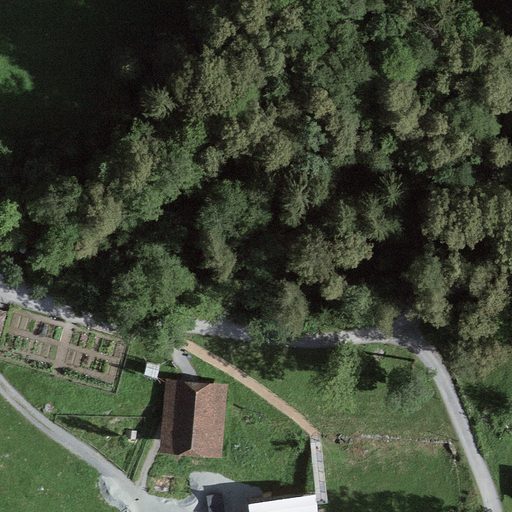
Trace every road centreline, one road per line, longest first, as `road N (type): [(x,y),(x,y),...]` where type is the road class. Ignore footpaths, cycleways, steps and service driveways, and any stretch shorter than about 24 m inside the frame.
road 1 (track): [(0,281),(19,294),(113,320),(304,336),(358,334),(393,319)]
road 2 (track): [(491,511),(450,395),(424,349),(393,319)]
road 3 (track): [(0,384),(137,504)]
road 4 (track): [(393,319),(511,259)]
